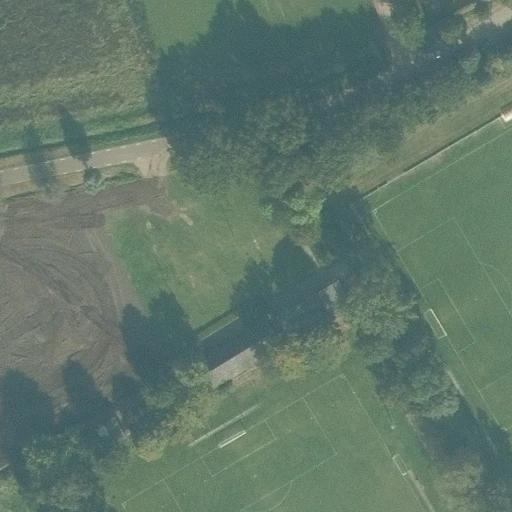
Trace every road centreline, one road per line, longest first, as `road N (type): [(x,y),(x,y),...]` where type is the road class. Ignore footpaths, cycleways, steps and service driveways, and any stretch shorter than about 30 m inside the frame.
road 1 (unclassified): [(0,176),(288,116),(408,72)]
road 2 (unclassified): [(408,72),(511,10)]
